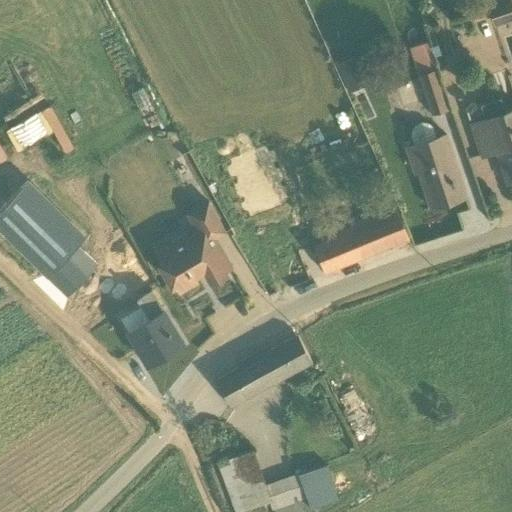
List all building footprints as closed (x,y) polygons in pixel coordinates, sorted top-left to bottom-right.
[(471,12),(475,24),(490,19),(493,28),(511,21),(511,7),(509,0),(499,0),(486,5),(486,6),(471,12)] [(419,24),(404,29),(409,45),(411,44),(413,51),(410,53),(411,56),(428,50),(419,24)] [(343,54),(330,59),(330,60),(349,99),(370,90),(356,58),(347,62),(343,54)] [(435,71),(417,76),(430,116),(448,110),(435,71)] [(479,160),(497,153),(507,184),(511,182),(511,109),(503,112),(499,100),(480,107),(483,119),(466,125),(478,160),(479,160)] [(429,210),(465,199),(465,198),(445,134),(435,137),(432,129),(427,124),(421,123),(415,125),(410,130),(409,136),(412,144),(403,147),(412,176),(413,177),(418,176),(429,210)] [(245,174),(228,182),(244,224),(292,204),(278,167),(248,179),(245,174)] [(32,249),(44,269),(111,229),(80,177),(27,209),(46,240),(43,242),(36,230),(19,240),(26,252),(32,249)] [(227,234),(207,201),(184,215),(195,232),(188,237),(185,232),(171,240),(169,237),(151,248),(160,263),(157,265),(169,285),(173,283),(179,291),(194,282),(195,282),(193,278),(203,273),(209,282),(224,273),(222,270),(229,266),(214,241),(227,234)] [(312,246),(324,275),(408,240),(393,208),(343,229),(341,225),(311,237),(314,244),(312,246)] [(182,345),(150,291),(135,300),(139,307),(127,315),(135,329),(127,333),(146,366),(182,345)] [(215,381),(231,409),(311,365),(296,337),(267,352),(265,348),(239,363),(240,367),(215,381)] [(327,461),(324,450),(302,456),(305,468),(327,461)] [(302,511),(337,500),(332,485),(327,471),(311,475),(300,480),(298,474),(265,486),(252,453),(216,465),(233,511),(244,511),(267,504),(270,511),(272,511),(302,511)]
